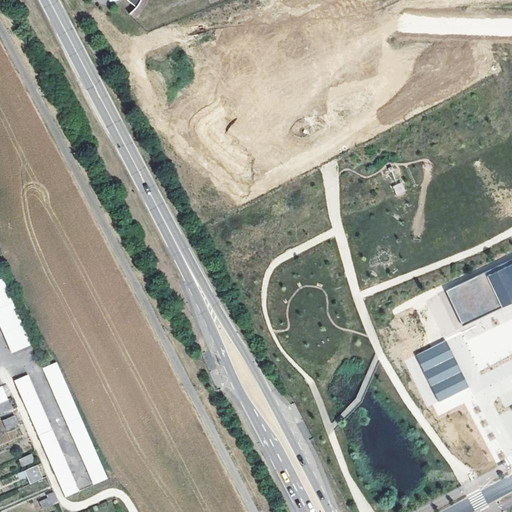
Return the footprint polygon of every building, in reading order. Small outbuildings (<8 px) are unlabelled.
[(401,182),(392,186),(397,196),(406,191),(401,182)] [(511,302),(511,262),(446,291),(463,325),(511,302)] [(0,298),(9,294),(5,286),(0,288),(0,298)] [(0,308),(13,303),(9,294),(0,298),(0,308)] [(0,318),(16,311),(13,303),(0,308),(0,318)] [(20,320),(16,311),(0,318),(0,326),(1,328),(20,320)] [(24,328),(20,320),(1,328),(4,336),(24,328)] [(27,337),(24,328),(4,336),(8,345),(27,337)] [(31,345),(27,337),(8,345),(12,354),(31,345)] [(445,341),(414,355),(438,402),(468,388),(445,341)] [(59,370),(56,363),(43,369),(46,376),(59,370)] [(62,377),(59,370),(46,376),(49,383),(62,377)] [(31,382),(28,375),(15,381),(18,388),(31,382)] [(66,383),(62,377),(49,383),(52,389),(66,383)] [(34,389),(31,382),(18,388),(21,395),(34,389)] [(68,390),(66,383),(52,389),(55,396),(68,390)] [(37,396),(34,389),(21,395),(24,402),(37,396)] [(71,397),(68,390),(55,396),(58,403),(71,397)] [(40,402),(37,396),(24,402),(27,409),(40,402)] [(74,404),(71,397),(58,403),(61,410),(74,404)] [(0,412),(0,413),(10,408),(7,401),(0,404),(0,412)] [(43,409),(40,402),(27,409),(30,416),(43,409)] [(77,411),(74,404),(61,410),(64,417),(77,411)] [(46,416),(43,409),(30,416),(33,422),(46,416)] [(80,418),(77,411),(64,417),(67,423),(80,418)] [(6,430),(17,425),(14,416),(2,421),(6,430)] [(49,423),(46,416),(33,422),(36,429),(49,423)] [(83,425),(80,418),(67,423),(70,430),(83,425)] [(52,430),(49,423),(36,429),(39,436),(52,430)] [(86,432),(83,425),(70,430),(73,437),(86,432)] [(55,437),(52,430),(39,436),(42,443),(55,437)] [(89,438),(86,432),(73,437),(76,444),(89,438)] [(58,444),(55,437),(42,443),(44,450),(58,444)] [(92,445),(89,438),(76,444),(79,451),(92,445)] [(61,450),(58,444),(44,450),(47,457),(61,450)] [(95,452),(92,445),(79,451),(82,458),(95,452)] [(64,457),(61,450),(47,457),(50,463),(64,457)] [(98,459),(95,452),(82,458),(85,465),(98,459)] [(22,467),(34,462),(31,455),(19,460),(22,467)] [(67,464),(64,457),(50,463),(53,470),(67,464)] [(101,466),(98,459),(85,465),(88,472),(101,466)] [(70,471),(67,464),(53,470),(56,477),(70,471)] [(24,471),(30,484),(41,479),(36,466),(24,471)] [(104,473),(101,466),(88,472),(91,478),(104,473)] [(73,478),(70,471),(56,477),(59,484),(73,478)] [(107,480),(104,473),(91,478),(94,485),(107,480)] [(76,485),(73,478),(59,484),(62,491),(76,485)] [(79,492),(76,485),(62,491),(65,498),(79,492)] [(42,509),(58,503),(53,492),(46,495),(48,499),(39,502),(42,509)]
